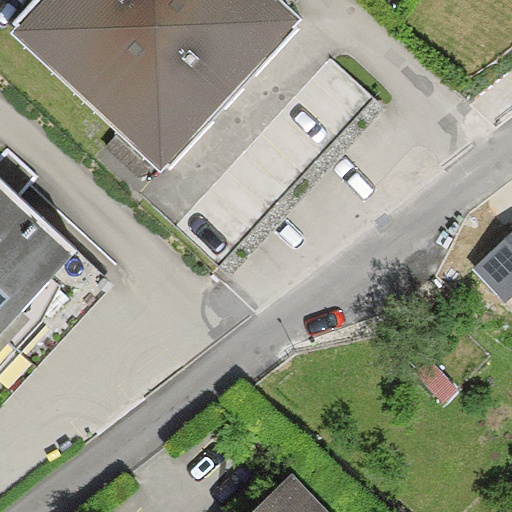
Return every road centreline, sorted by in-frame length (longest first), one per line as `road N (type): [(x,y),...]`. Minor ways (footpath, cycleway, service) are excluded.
road 1 (residential): [(80,511),(511,148)]
road 2 (unknown): [(350,26),(190,177)]
